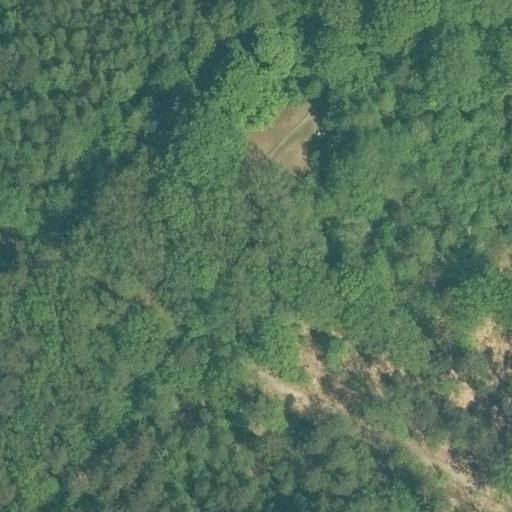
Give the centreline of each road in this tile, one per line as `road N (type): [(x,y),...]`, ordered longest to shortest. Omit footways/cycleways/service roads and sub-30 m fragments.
road 1 (track): [(402,0),(362,61),(211,214),(153,313)]
road 2 (track): [(306,397),(511,503)]
road 3 (track): [(153,313),(306,397)]
